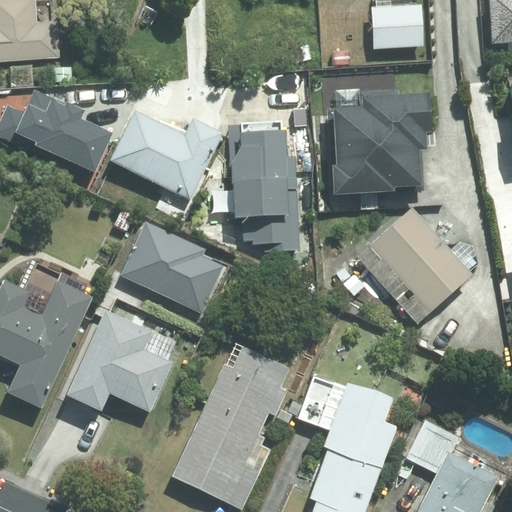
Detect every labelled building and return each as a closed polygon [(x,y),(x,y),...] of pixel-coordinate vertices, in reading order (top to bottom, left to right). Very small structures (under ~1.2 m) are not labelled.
[(36,0),(0,0),(0,62),(62,58),(59,22),(38,23),(36,0)] [(511,0),(487,0),(489,43),(511,41),(511,0)] [(423,6),(376,8),(377,48),(425,47),(423,6)] [(362,108),(330,110),(336,196),(399,192),(399,188),(426,186),(424,151),(432,150),(431,133),(437,133),(434,92),(403,94),(402,89),(361,92),(362,108)] [(189,135),(139,110),(113,161),(193,201),(227,133),(197,119),(189,135)] [(245,125),(231,125),(236,219),(243,218),(244,242),(255,242),(255,254),(304,251),(299,157),(291,158),(289,130),(246,133),(245,125)] [(416,208),(373,247),(433,313),(476,275),(416,208)] [(208,248),(149,221),(123,277),(203,313),(224,266),(204,257),(208,248)] [(45,408),(95,298),(61,283),(46,316),(27,308),(34,292),(8,280),(0,297),(0,353),(25,364),(12,393),(45,408)] [(154,332),(109,311),(70,396),(105,411),(113,395),(153,412),(175,363),(146,349),(154,332)] [(227,365),(174,476),(244,510),(273,450),(265,446),(268,438),(261,435),(271,414),(277,417),(290,390),(283,387),(292,369),(246,347),(235,369),(227,365)] [(396,398),(352,382),(309,498),(319,502),(315,511),(367,511),(400,426),(388,422),(396,398)] [(457,454),(464,438),(427,419),(407,458),(440,475),(420,511),(497,511),(500,506),(490,501),(502,477),(457,454)]
